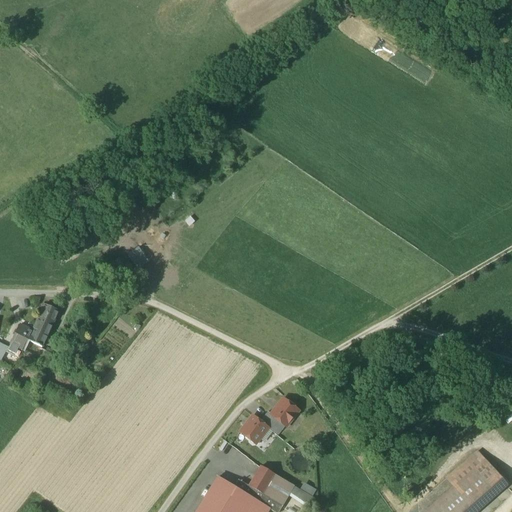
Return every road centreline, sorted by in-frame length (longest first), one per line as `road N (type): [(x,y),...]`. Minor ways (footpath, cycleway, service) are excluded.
road 1 (track): [(511,248),(292,375),(157,304),(73,291)]
road 2 (track): [(0,210),(362,0)]
road 3 (unclassified): [(160,511),(242,405),(292,375)]
road 4 (track): [(385,322),(511,361)]
